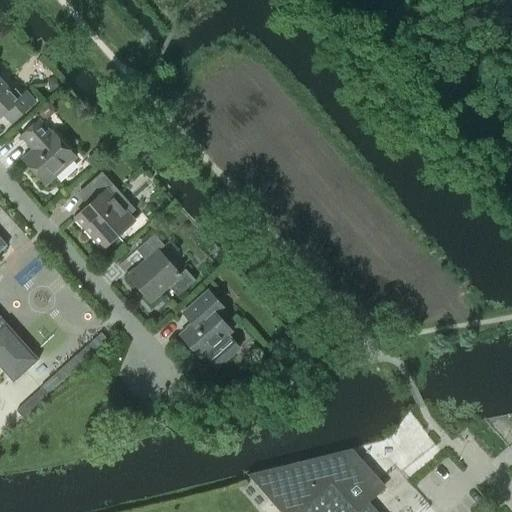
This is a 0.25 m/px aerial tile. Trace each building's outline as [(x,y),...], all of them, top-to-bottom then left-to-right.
[(0,81),(0,117),(3,115),(11,125),(34,104),(24,93),(21,96),(15,89),(10,93),(0,81)] [(45,185),(75,158),(52,132),(51,134),(39,121),(20,137),(32,151),(22,160),(45,185)] [(113,231),(129,216),(135,211),(101,173),(80,192),(91,204),(75,219),(103,250),(118,236),(113,231)] [(177,297),(194,281),(184,270),(179,274),(158,251),(163,246),(153,235),(135,251),(145,262),(127,277),(150,303),(168,286),(177,297)] [(0,367),(14,383),(39,360),(6,323),(5,324),(0,318),(1,318),(0,316),(0,253),(7,247),(0,239),(0,367)] [(200,359),(205,355),(217,368),(239,348),(227,335),(231,331),(218,316),(225,310),(208,291),(183,313),(192,323),(179,335),(200,359)] [(41,390),(17,411),(23,418),(47,396),(41,390)] [(276,494),(292,511),(375,511),(368,504),(382,491),(380,490),(378,492),(367,479),(373,474),(351,449),(246,476),(269,502),(276,494)]
